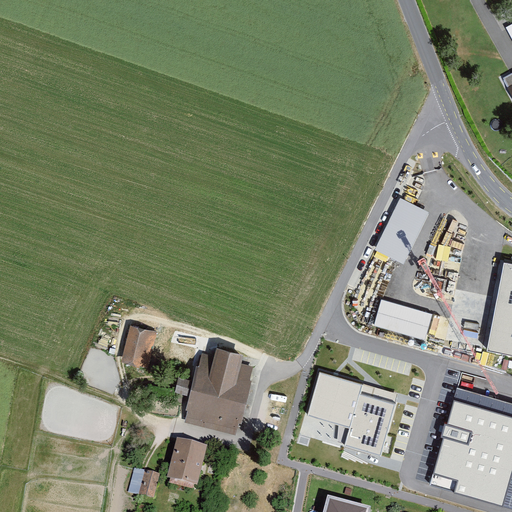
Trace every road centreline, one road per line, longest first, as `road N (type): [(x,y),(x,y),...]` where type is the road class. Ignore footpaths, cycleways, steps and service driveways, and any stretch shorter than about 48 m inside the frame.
road 1 (track): [(305,358),(281,460),(461,511)]
road 2 (residential): [(324,320),(424,124),(445,101)]
road 3 (track): [(142,329),(145,317),(280,371)]
road 4 (residential): [(245,442),(265,380),(305,358),(324,320)]
road 5 (tertiary): [(511,205),(487,181),(445,101)]
road 6 (track): [(142,469),(171,430),(245,442)]
road 7 (residential): [(324,320),(358,339),(439,361)]
